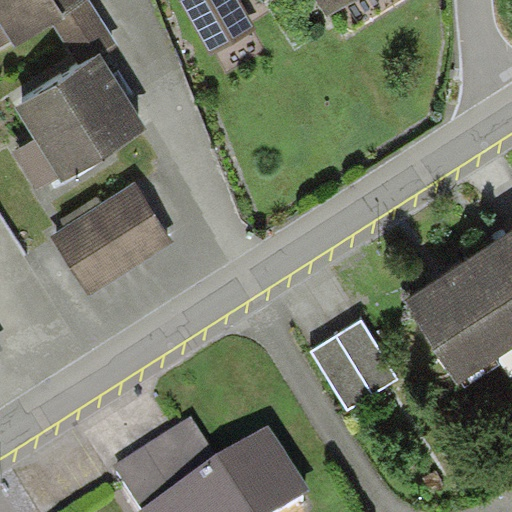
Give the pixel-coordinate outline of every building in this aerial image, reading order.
[(0,0),(0,36),(14,27),(16,29),(48,9),(61,0),(0,0)] [(119,37),(95,0),(61,0),(48,9),(75,52),(100,37),(105,45),(119,37)] [(245,0),(183,0),(211,47),(257,20),(245,0)] [(329,0),(284,0),(298,20),(329,0)] [(105,45),(100,37),(75,52),(16,90),(38,124),(14,140),(39,179),(60,165),(61,166),(148,112),(123,73),(105,45)] [(52,228),(90,287),(174,234),(136,174),(52,228)] [(511,212),(405,282),(459,365),(511,330),(511,212)] [(363,312),(311,343),(347,402),(398,371),(363,312)] [(220,459),(193,417),(114,467),(143,511),(283,511),(311,495),(269,428),(220,459)]
